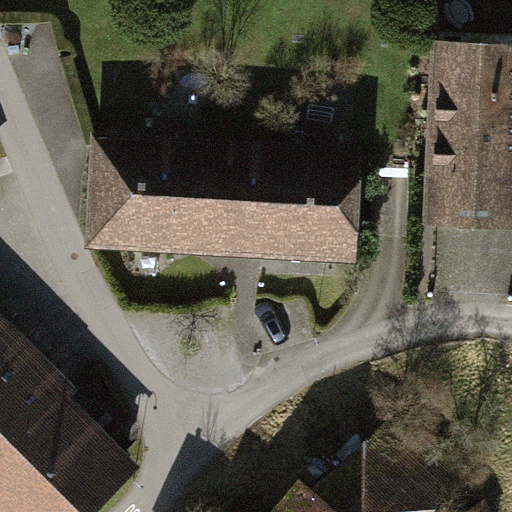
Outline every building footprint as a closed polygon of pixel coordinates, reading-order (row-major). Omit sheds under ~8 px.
[(511,21),(427,20),(423,213),(511,214),(511,21)] [(361,147),(103,131),(96,231),(354,247),(361,147)] [(0,496),(15,511),(71,511),(127,457),(0,329),(0,496)] [(402,412),(337,476),(372,511),(415,511),(459,470),(402,412)] [(342,511),(301,478),(273,511),(342,511)]
